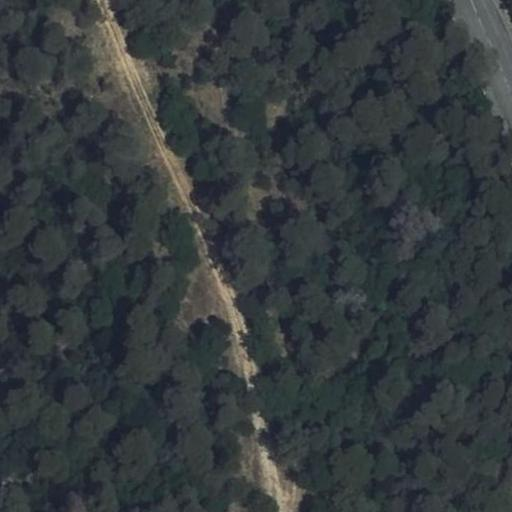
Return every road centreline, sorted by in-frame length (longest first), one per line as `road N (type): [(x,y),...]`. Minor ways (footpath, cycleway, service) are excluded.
road 1 (track): [(277,511),(221,268),(99,0)]
road 2 (track): [(285,511),(294,383),(201,0)]
